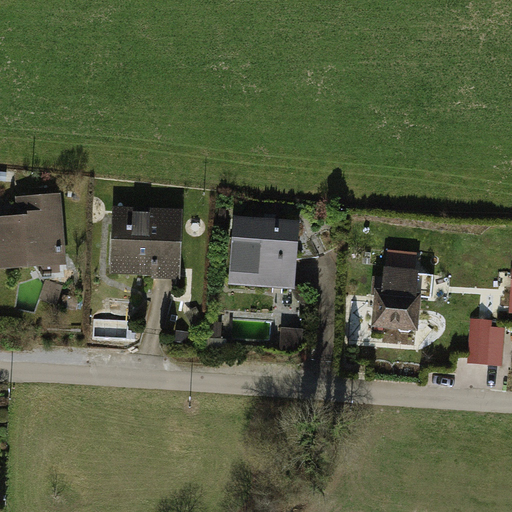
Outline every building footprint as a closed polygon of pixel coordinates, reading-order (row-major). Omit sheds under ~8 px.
[(69,199),(0,204),(0,252),(1,263),(74,257),(69,199)] [(190,211),(122,207),(118,271),(186,275),(190,211)] [(302,220),(240,218),(238,283),(299,285),(302,220)] [(425,267),(384,264),(380,319),(421,322),(425,267)] [(496,315),(476,315),(476,356),(496,356),(496,315)] [(242,337),(276,338),(276,322),(242,322),(242,337)] [(511,340),(502,341),(501,367),(511,367),(511,340)]
